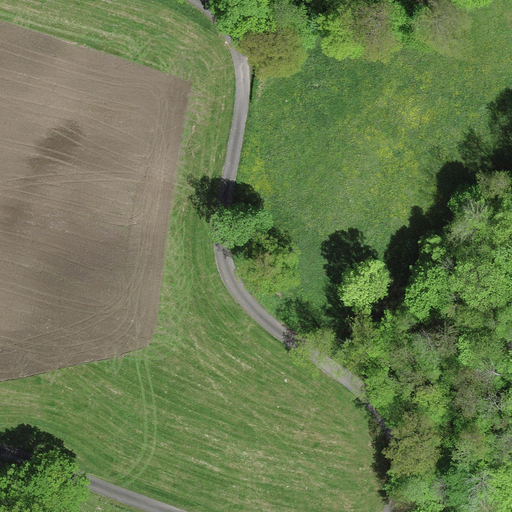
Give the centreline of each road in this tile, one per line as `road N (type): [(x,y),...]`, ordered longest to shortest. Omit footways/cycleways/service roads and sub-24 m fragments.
road 1 (residential): [(392,511),(400,463),(385,416),(354,383),(257,312),(230,276),(221,222),(242,66),(226,25),(198,0)]
road 2 (residential): [(0,449),(170,511)]
